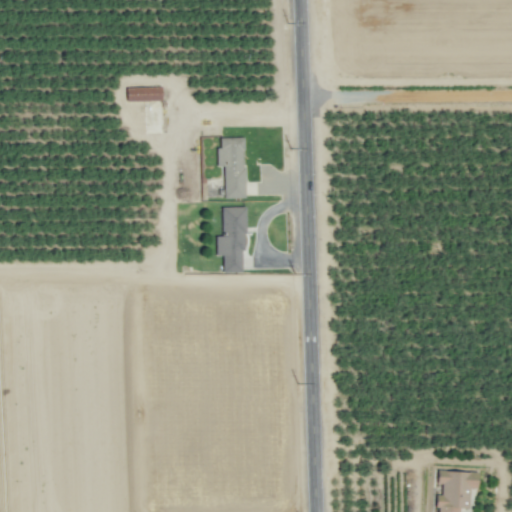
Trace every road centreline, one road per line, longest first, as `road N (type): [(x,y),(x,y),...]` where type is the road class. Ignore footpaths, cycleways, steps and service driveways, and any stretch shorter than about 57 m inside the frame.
road 1 (tertiary): [(317,511),(302,0)]
road 2 (track): [(306,111),(193,116),(182,124),(168,153),(162,270),(170,279),(312,285)]
